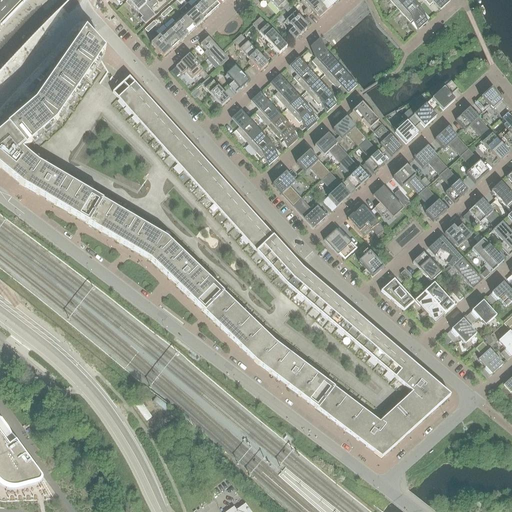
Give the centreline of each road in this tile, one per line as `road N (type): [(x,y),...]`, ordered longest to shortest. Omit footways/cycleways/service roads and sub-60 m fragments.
road 1 (tertiary): [(380,483),(0,197)]
road 2 (tertiary): [(162,511),(72,364),(0,289)]
road 3 (residential): [(302,250),(495,72)]
road 4 (residential): [(358,303),(511,161)]
road 5 (residential): [(199,136),(352,0)]
road 6 (residential): [(251,192),(360,94)]
road 7 (residential): [(416,353),(511,266)]
road 8 (residential): [(476,402),(380,483)]
road 9 (residential): [(0,101),(82,6)]
